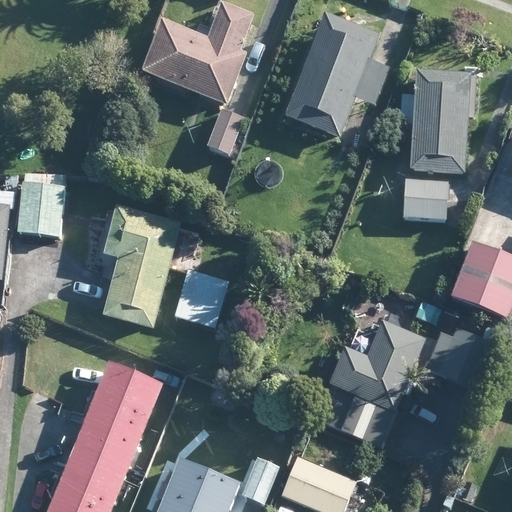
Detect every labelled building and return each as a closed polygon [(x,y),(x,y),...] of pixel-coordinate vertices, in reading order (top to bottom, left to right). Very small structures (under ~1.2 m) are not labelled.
[(243,52),(254,25),(257,18),(225,5),(211,40),(205,38),(168,22),(147,75),(199,96),(203,97),(222,105),(231,108),(252,55),(243,52)] [(380,18),(371,15),(360,10),(355,25),(349,22),(329,15),(289,119),(293,120),(318,130),(343,140),(359,99),(377,106),(394,63),(390,62),(377,57),(385,36),(380,35),(385,20),(380,18)] [(468,175),(469,153),(472,120),(478,120),(480,79),(474,78),(474,76),(421,72),(415,169),(415,172),(468,175)] [(246,119),(241,117),(225,111),(212,145),(210,148),(232,156),(246,119)] [(292,124),(286,140),(298,145),(305,130),(292,124)] [(64,220),(64,213),(68,179),(28,174),(21,235),(61,239),(64,220)] [(221,175),(216,186),(224,190),(228,178),(221,175)] [(450,222),(451,194),(452,183),(408,182),(407,220),(450,222)] [(5,206),(0,205),(0,280),(5,280),(13,207),(5,206)] [(183,232),(184,225),(121,208),(119,214),(108,256),(123,260),(121,268),(119,276),(110,309),(107,318),(157,331),(173,271),(183,232)] [(455,300),(511,321),(511,320),(511,257),(478,244),(459,291),(455,300)] [(232,283),(202,274),(196,273),(191,271),(190,275),(177,319),(218,331),(232,283)] [(399,306),(404,307),(412,310),(417,294),(404,290),(404,292),(399,306)] [(412,396),(417,383),(413,381),(430,341),(386,323),(386,325),(373,320),(362,325),(351,350),(349,349),(333,387),(335,388),(329,402),(335,405),(326,425),(381,448),(384,449),(401,409),(407,394),(412,396)] [(440,376),(478,392),(497,347),(458,331),(441,373),(440,376)] [(67,477),(51,511),(114,511),(167,387),(114,364),(101,394),(88,427),(67,477)] [(317,511),(347,511),(360,484),(301,458),(284,498),(317,511)] [(232,511),(243,484),(185,460),(163,511),(232,511)] [(245,497),(262,505),(267,506),(283,469),(261,460),(257,468),(249,487),(245,497)] [(36,492),(51,497),(57,482),(42,477),(36,492)]
